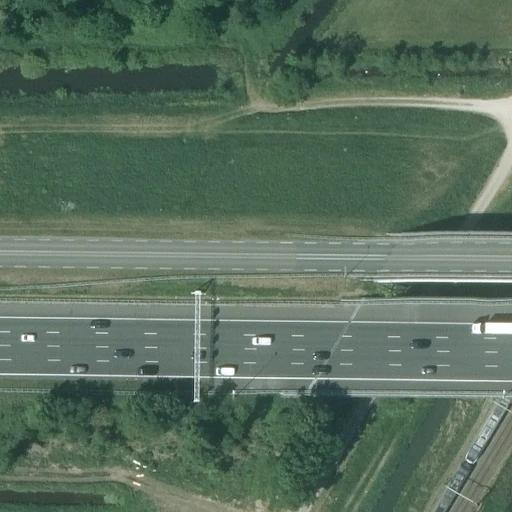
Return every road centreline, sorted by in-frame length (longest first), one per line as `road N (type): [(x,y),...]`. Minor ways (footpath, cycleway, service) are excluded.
road 1 (track): [(0,132),(209,129),(251,110),(323,104),(448,105),(511,115)]
road 2 (motorway): [(511,354),(0,347)]
road 3 (secondary): [(511,260),(0,254)]
road 4 (unclassified): [(306,511),(511,140)]
